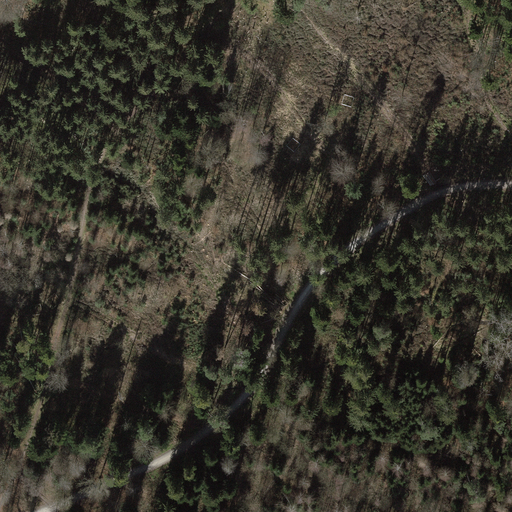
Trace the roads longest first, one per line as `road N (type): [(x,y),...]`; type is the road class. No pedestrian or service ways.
road 1 (track): [(41,511),(204,436),(248,394),(321,271),(402,207),(454,186),(511,181)]
road 2 (track): [(231,0),(209,34),(156,80),(105,154),(16,455),(8,511)]
